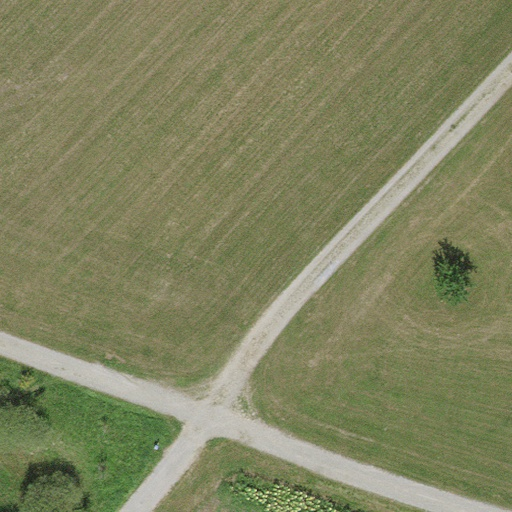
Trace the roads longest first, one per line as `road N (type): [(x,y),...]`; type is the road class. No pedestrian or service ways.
road 1 (track): [(203,425),(257,345),(511,65)]
road 2 (track): [(203,425),(461,511)]
road 3 (track): [(0,353),(203,425)]
